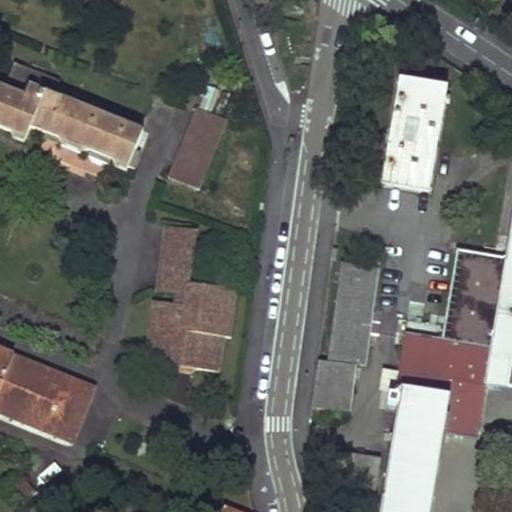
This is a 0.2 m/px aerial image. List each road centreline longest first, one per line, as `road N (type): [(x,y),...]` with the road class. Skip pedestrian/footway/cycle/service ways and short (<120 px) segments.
road 1 (tertiary): [(294,511),(278,424),(341,0)]
road 2 (unknown): [(78,195),(116,252),(117,380),(158,414),(279,448)]
road 3 (residential): [(397,0),(511,76)]
